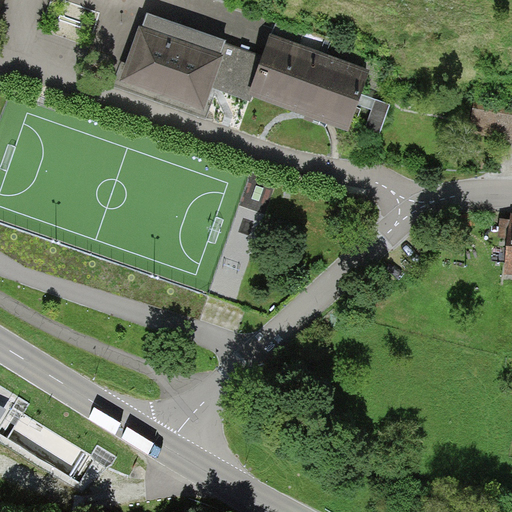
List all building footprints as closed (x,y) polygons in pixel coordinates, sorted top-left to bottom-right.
[(149,17),(143,30),(224,58),(217,77),(213,90),(250,105),(252,99),(248,98),(263,58),(149,17)] [(143,30),(138,29),(119,85),(204,115),(213,90),(217,77),(224,58),(143,30)] [(371,73),(271,37),(263,58),(248,98),(252,99),(310,120),(349,134),(371,73)] [(511,100),(475,95),(468,133),(511,140),(511,100)] [(391,106),(376,101),(364,133),(379,138),(391,106)]
